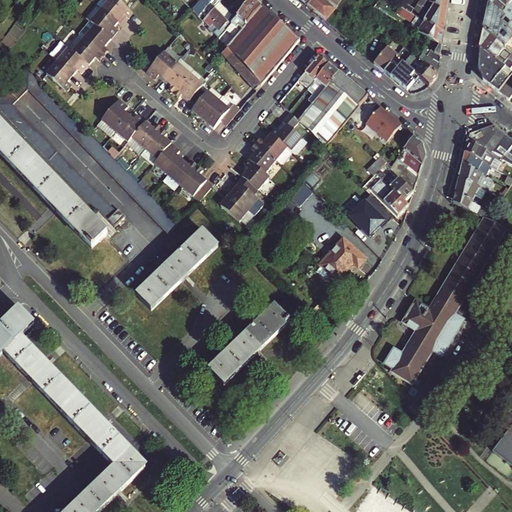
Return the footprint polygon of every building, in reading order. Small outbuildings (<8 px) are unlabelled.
[(116,0),(110,0),(101,10),(117,23),(123,16),(127,19),(132,14),(116,0)] [(203,0),(200,4),(193,13),(199,19),(211,5),(216,9),(220,4),(223,0),(203,0)] [(296,0),(308,9),(315,0),(296,0)] [(315,0),(308,9),(326,25),(339,9),(347,0),(315,0)] [(452,3),(448,0),(427,0),(425,3),(429,5),(450,18),(452,3)] [(511,0),(490,0),(489,6),(511,25),(511,0)] [(425,3),(423,1),(415,13),(421,17),(429,5),(425,3)] [(237,21),(228,30),(235,36),(239,32),(242,34),(262,10),(253,2),(237,21)] [(220,4),(216,9),(203,24),(210,31),(214,25),(220,30),(215,36),(219,41),(228,30),(237,21),(220,4)] [(401,10),(447,39),(450,18),(429,5),(421,17),(415,13),(411,10),(412,9),(404,4),(401,10)] [(511,25),(489,6),(483,31),(505,49),(511,40),(511,25)] [(101,10),(91,22),(95,26),(110,40),(117,32),(113,28),(117,23),(101,10)] [(242,34),(228,50),(263,86),(300,42),(262,10),(242,34)] [(430,42),(435,45),(445,51),(447,39),(401,10),(397,15),(414,26),(423,31),(420,36),(430,42)] [(210,31),(215,36),(220,30),(214,25),(210,31)] [(95,26),(84,39),(103,56),(108,51),(104,47),(110,40),(95,26)] [(411,31),(420,36),(423,31),(414,26),(411,31)] [(511,54),(505,49),(483,31),(480,48),(511,75),(511,72),(511,70),(511,68),(511,54)] [(103,56),(84,39),(79,35),(69,46),(67,48),(68,49),(73,53),(88,66),(94,58),(99,62),(103,56)] [(194,48),(182,35),(179,39),(191,51),(194,48)] [(425,58),(442,67),(445,51),(435,45),(425,58)] [(499,93),(511,75),(480,48),(478,68),(482,80),(499,93)] [(68,49),(57,62),(73,75),(77,70),(81,74),(88,66),(73,53),(68,49)] [(409,49),(406,52),(416,60),(419,56),(409,49)] [(160,79),(165,82),(178,66),(183,61),(169,50),(147,75),(157,83),(160,79)] [(228,50),(223,57),(257,93),(263,86),(228,50)] [(387,75),(399,61),(400,59),(390,51),(377,67),(387,75)] [(421,64),(416,60),(406,52),(404,55),(412,62),(407,68),(422,82),(432,90),(432,89),(440,80),(421,64)] [(442,67),(425,58),(421,64),(440,80),(442,67)] [(321,60),(303,82),(312,90),(331,68),(321,60)] [(178,66),(165,82),(172,89),(169,93),(173,97),(191,77),(195,71),(183,61),(178,66)] [(399,61),(387,75),(410,95),(422,82),(407,68),(399,61)] [(47,76),(66,91),(71,86),(67,82),(73,75),(57,62),(46,75),(47,76)] [(331,68),(312,90),(317,94),(315,96),(309,103),(313,107),(340,76),(331,68)] [(109,222),(118,213),(14,104),(28,90),(170,236),(180,227),(127,173),(119,164),(115,160),(29,71),(4,95),(0,99),(0,110),(99,215),(101,213),(109,222)] [(190,104),(200,92),(204,88),(208,82),(195,71),(191,77),(173,97),(179,102),(182,98),(190,104)] [(511,75),(499,93),(509,100),(511,96),(511,75)] [(340,76),(313,107),(300,123),(328,149),(370,100),(340,76)] [(213,88),(209,93),(205,97),(200,92),(190,104),(196,109),(192,113),(203,123),(220,102),(224,97),(213,88)] [(224,97),(220,102),(203,123),(214,132),(222,122),(228,127),(229,127),(241,112),(235,107),(224,97)] [(117,133),(130,118),(126,114),(129,110),(121,103),(104,123),(117,133)] [(381,140),(392,150),(396,146),(407,154),(418,141),(383,111),(361,138),(373,148),(381,140)] [(130,118),(117,133),(126,141),(128,143),(129,144),(146,125),(138,118),(135,122),(130,118)] [(108,235),(0,122),(0,154),(93,250),(104,239),(108,235)] [(117,133),(104,123),(99,128),(112,139),(117,133)] [(142,156),(146,151),(163,132),(158,127),(154,132),(146,125),(129,144),(128,146),(141,158),(142,156)] [(467,141),(511,165),(511,140),(493,126),(469,135),(467,141)] [(275,138),(296,156),(308,142),(291,128),(285,136),(280,132),(275,138)] [(163,132),(146,151),(142,156),(155,166),(159,162),(172,147),(165,141),(169,137),(163,132)] [(117,133),(112,139),(120,148),(126,141),(117,133)] [(296,156),(275,138),(268,145),(264,141),(259,147),(280,165),(285,169),(296,156)] [(397,176),(416,196),(428,161),(428,159),(425,147),(418,141),(407,154),(404,159),(394,173),(397,176)] [(511,171),(511,165),(467,141),(465,153),(483,163),(488,166),(492,168),(494,162),(504,168),(511,171)] [(129,144),(128,143),(117,155),(118,157),(119,157),(128,146),(129,144)] [(396,146),(392,150),(404,159),(407,154),(396,146)] [(172,147),(159,162),(155,166),(169,178),(182,163),(177,159),(180,155),(172,147)] [(280,165),(259,147),(255,152),(259,156),(253,164),(269,178),(280,165)] [(462,165),(477,173),(483,163),(465,153),(462,165)] [(378,177),(379,177),(382,173),(391,165),(381,155),(377,159),(382,164),(373,172),(378,177)] [(131,169),(122,160),(119,164),(127,173),(131,169)] [(492,168),(501,173),(504,168),(494,162),(492,168)] [(182,163),(169,178),(181,189),(198,170),(192,165),(188,169),(182,163)] [(488,166),(483,163),(477,173),(483,176),(488,166)] [(269,178),(253,164),(248,169),(253,172),(246,180),(263,194),(274,181),(269,178)] [(480,188),(487,192),(493,181),(483,176),(477,173),(462,165),(459,177),(480,188)] [(181,189),(196,201),(208,186),(200,179),(204,174),(198,170),(181,189)] [(382,173),(379,177),(407,205),(416,196),(397,176),(391,182),(382,173)] [(407,205),(379,177),(378,177),(376,180),(383,187),(377,193),(402,219),(411,210),(407,205)] [(471,203),(480,188),(459,177),(453,203),(477,216),(482,208),(471,203)] [(509,190),(511,185),(511,178),(508,177),(503,186),(509,190)] [(181,189),(169,178),(164,184),(177,195),(181,189)] [(263,194),(246,180),(241,186),(243,188),(234,199),(253,214),(262,203),(258,200),(263,194)] [(300,206),(315,192),(306,183),(291,197),(300,206)] [(208,186),(196,201),(201,206),(214,191),(208,186)] [(243,188),(241,186),(232,197),(234,199),(243,188)] [(253,214),(234,199),(225,210),(244,225),(244,224),(250,229),(259,219),(253,214)] [(372,240),(383,229),(385,231),(395,221),(373,199),(352,220),(372,240)] [(126,218),(120,211),(118,213),(109,222),(115,229),(126,218)] [(489,212),(484,220),(499,228),(504,221),(489,212)] [(429,310),(416,302),(402,324),(416,332),(402,354),(394,349),(385,364),(393,369),(391,372),(412,385),(433,351),(443,357),(465,320),(456,314),(506,231),(499,228),(484,220),(429,310)] [(219,248),(204,233),(138,296),(153,312),(219,248)] [(361,272),(369,264),(346,244),(339,252),(340,253),(324,270),(331,276),(332,275),(342,283),(357,268),(361,272)] [(292,324),(277,308),(210,372),(225,388),(292,324)] [(0,358),(4,354),(20,339),(35,324),(19,309),(0,327),(0,358)] [(6,357),(115,467),(117,469),(132,485),(147,470),(23,342),(20,339),(4,354),(6,357)] [(511,428),(493,456),(511,470),(511,428)] [(103,511),(132,485),(117,469),(72,511),(103,511)]
